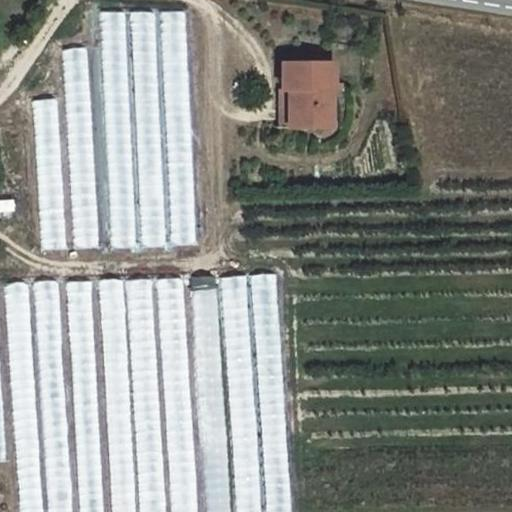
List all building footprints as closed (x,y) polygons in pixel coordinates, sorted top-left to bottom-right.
[(165,246),(155,11),(99,13),(109,248),(165,246)] [(160,12),(171,246),(196,245),(185,11),(160,12)] [(330,58),(280,60),(280,87),(286,87),(287,122),(329,120),(328,79),(331,79),(330,58)] [(331,79),(328,79),(329,120),(339,120),(338,79),(331,79)] [(280,87),(277,87),(278,122),(287,122),(286,87),(280,87)] [(39,250),(66,249),(58,99),(32,100),(39,250)] [(229,511),(217,276),(189,277),(201,511),(229,511)] [(100,281),(111,511),(196,511),(185,278),(154,280),(154,279),(100,281)] [(71,511),(59,281),(33,282),(39,387),(13,389),(19,511),(71,511)] [(79,511),(104,511),(91,281),(67,283),(79,511)] [(29,286),(11,285),(9,327),(28,328),(29,286)]
